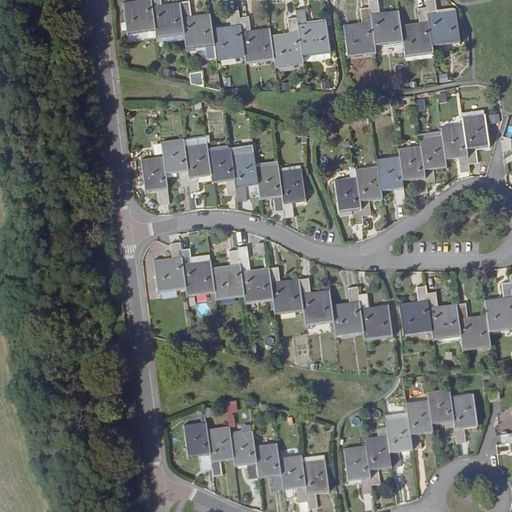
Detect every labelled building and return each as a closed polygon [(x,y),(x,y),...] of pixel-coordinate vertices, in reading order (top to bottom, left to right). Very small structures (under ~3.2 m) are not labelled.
[(154,22),(151,0),(122,0),(127,33),(155,29),(154,22)] [(185,34),(180,1),(160,2),(159,0),(151,0),(154,22),(155,29),(156,38),(185,34)] [(212,25),(211,19),(210,10),(190,13),(190,8),(188,0),(182,0),(180,1),(185,34),(186,43),(187,49),(197,48),(215,46),(212,25)] [(404,44),(401,23),(399,9),(380,12),(379,0),(369,0),(370,6),(372,22),(375,47),(404,44)] [(460,44),(457,10),(437,12),(435,0),(426,0),(427,5),(428,15),(431,38),(433,47),(460,44)] [(433,47),(431,38),(428,15),(427,5),(418,6),(420,22),(401,23),(404,44),(404,46),(405,59),(434,55),(433,47)] [(375,47),(372,22),(370,6),(362,7),(363,22),(344,25),(348,59),(376,55),(376,50),(375,47)] [(239,15),(239,7),(230,9),(231,23),(212,25),(215,46),(215,49),(216,58),(217,60),(245,57),(243,41),(239,15)] [(302,50),(303,57),(331,53),(326,20),(307,22),(306,16),(305,7),(296,8),(297,15),(302,50)] [(274,60),(271,41),(270,32),(269,26),(250,28),(249,14),(239,15),(243,41),(245,57),(246,64),(274,60)] [(306,16),(307,22),(326,20),(325,14),(306,16)] [(302,50),(297,15),(289,16),(290,29),(270,32),(271,41),(274,60),(275,67),(303,64),(303,57),(302,50)] [(156,35),(155,29),(127,33),(128,39),(156,35)] [(216,58),(215,49),(208,50),(209,59),(216,58)] [(331,60),(331,53),(303,57),(303,64),(331,60)] [(406,63),(435,59),(434,55),(405,59),(406,63)] [(165,67),(163,74),(172,76),(173,69),(165,67)] [(191,73),(191,84),(203,83),(202,72),(191,73)] [(321,80),(321,87),(329,86),(328,79),(321,80)] [(438,99),(437,91),(414,95),(415,103),(438,99)] [(490,148),(486,114),(463,116),(464,124),(464,128),(469,164),(478,163),(477,149),(490,148)] [(365,120),(365,128),(373,127),(372,119),(365,120)] [(470,172),(464,128),(464,124),(442,126),(443,134),(444,142),(446,161),(459,160),(461,172),(470,172)] [(444,142),(443,134),(420,136),(421,145),(425,170),(427,184),(435,184),(434,171),(447,169),(446,161),(444,142)] [(207,142),(206,135),(183,138),(184,145),(207,142)] [(190,185),(185,147),(184,145),(183,138),(161,141),(163,156),(165,170),(166,175),(177,174),(179,173),(180,187),(190,185)] [(208,150),(207,142),(184,145),(185,147),(190,185),(191,190),(191,194),(200,192),(198,178),(211,177),(209,164),(208,150)] [(425,170),(421,145),(399,147),(400,156),(404,182),(417,180),(417,193),(428,191),(427,184),(425,170)] [(237,194),(233,166),(231,154),(231,153),(230,147),(208,150),(209,164),(211,177),(212,184),(226,183),(228,195),(237,194)] [(256,167),(254,151),(231,154),(233,166),(237,194),(238,201),(247,200),(245,187),(259,185),(256,167)] [(166,175),(165,170),(163,156),(140,158),(145,193),(158,191),(160,205),(170,203),(167,179),(166,175)] [(404,182),(400,156),(377,159),(378,166),(381,186),(382,192),(395,191),(397,204),(406,202),(405,195),(404,182)] [(284,210),(279,172),(279,171),(279,168),(278,163),(256,167),(259,185),(259,189),(261,200),(274,199),(276,212),(284,210)] [(470,164),(471,172),(479,171),(478,163),(470,164)] [(381,186),(378,166),(356,169),(357,176),(360,200),(362,216),(371,215),(370,202),(383,200),(382,192),(381,186)] [(306,202),(302,168),(279,171),(279,172),(284,210),(285,218),(295,217),(293,204),(306,202)] [(360,200),(357,176),(348,177),(335,179),(339,214),(352,212),(354,225),(363,224),(362,216),(360,200)] [(180,250),(179,245),(179,243),(170,244),(172,258),(153,261),(157,294),(186,291),(180,250)] [(212,268),(211,260),(192,263),(190,249),(180,250),(186,291),(187,298),(215,294),(212,268)] [(238,257),(237,249),(228,251),(230,266),(212,268),(215,294),(217,302),(244,298),(238,257)] [(269,269),(268,267),(250,270),(248,255),(238,257),(244,298),(245,306),(274,302),(269,269)] [(304,313),(299,278),(280,281),(278,267),(269,269),(274,302),(274,305),(275,317),(304,313)] [(334,324),(330,289),(311,291),(309,277),(299,278),(304,313),(306,328),(334,324)] [(511,281),(504,282),(506,298),(486,300),(488,315),(488,318),(490,334),(511,331),(511,281)] [(433,334),(426,285),(418,286),(420,300),(401,303),(404,338),(433,334)] [(364,334),(362,320),(358,293),(358,286),(348,287),(351,302),(332,304),(334,324),(337,338),(364,334)] [(394,339),(388,304),(370,307),(368,292),(358,293),(362,320),(364,334),(365,342),(394,339)] [(462,338),(460,323),(458,304),(439,307),(437,292),(428,293),(433,334),(434,342),(443,340),(462,338)] [(490,334),(488,315),(470,318),(468,302),(458,304),(460,323),(462,338),(463,341),(465,353),(492,350),(490,334)] [(218,336),(211,338),(213,349),(221,348),(218,336)] [(456,438),(449,389),(427,392),(428,400),(431,427),(445,426),(447,439),(456,438)] [(498,400),(496,390),(487,392),(488,402),(498,400)] [(473,393),(451,397),(456,438),(457,444),(466,443),(464,430),(478,428),(473,393)] [(428,400),(406,403),(408,417),(412,450),(422,449),(420,436),(432,434),(431,427),(428,400)] [(236,401),(227,401),(228,425),(237,424),(236,401)] [(511,442),(511,413),(511,414),(511,432),(500,434),(501,444),(509,443),(511,442)] [(408,417),(386,419),(388,435),(392,468),(401,466),(399,453),(412,452),(408,417)] [(212,470),(206,422),(184,425),(189,460),(201,458),(203,471),(212,470)] [(230,426),(207,430),(212,470),(213,477),(222,476),(220,463),(234,462),(234,460),(230,426)] [(259,478),(253,431),(231,434),(234,460),(234,462),(235,468),(248,466),(250,480),(259,478)] [(388,435),(365,439),(366,446),(371,488),(381,486),(379,474),(392,473),(388,435)] [(279,457),(277,443),(255,446),(259,478),(259,480),(274,478),(275,492),(284,491),(279,457)] [(372,493),(366,446),(344,449),(348,482),(361,481),(363,494),(372,493)] [(302,459),(301,455),(279,457),(284,491),(284,492),(298,491),(299,503),(308,502),(302,462),(302,459)] [(325,459),(302,462),(308,502),(308,509),(318,508),(316,496),(330,494),(325,459)]
